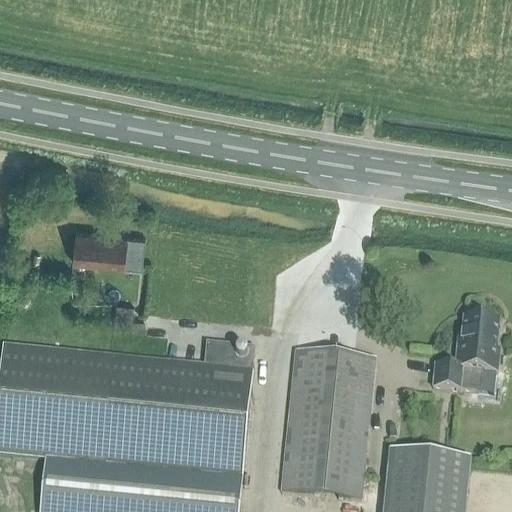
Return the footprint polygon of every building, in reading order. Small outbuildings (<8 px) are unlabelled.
[(144,273),(147,243),(128,241),(128,242),(78,237),(74,266),(125,270),(125,271),(144,273)] [(460,393),(463,372),(478,373),(497,375),(499,353),(496,353),(499,324),(463,321),(460,349),(457,349),(455,370),(434,368),(432,390),(460,393)] [(244,479),(256,351),(208,346),(205,371),(6,352),(0,417),(0,456),(46,461),(244,479)] [(362,502),(376,361),(296,354),(283,495),(353,502),(362,502)] [(463,511),(469,461),(388,453),(382,511),(463,511)] [(240,511),(244,479),(46,461),(40,511),(240,511)]
